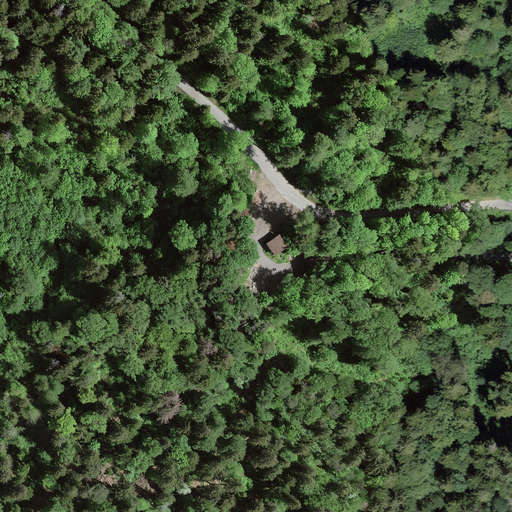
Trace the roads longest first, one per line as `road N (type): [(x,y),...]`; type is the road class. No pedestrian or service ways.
road 1 (unclassified): [(511,204),(344,217),(312,210),(217,113),(87,0)]
road 2 (track): [(511,260),(392,255),(264,266),(255,235),(287,190)]
